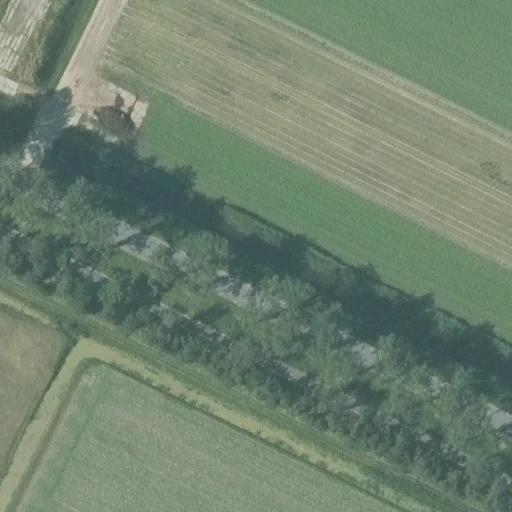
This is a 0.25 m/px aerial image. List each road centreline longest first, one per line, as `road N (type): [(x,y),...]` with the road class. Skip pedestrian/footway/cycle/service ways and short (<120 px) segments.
road 1 (tertiary): [(511,428),(0,175)]
road 2 (track): [(108,0),(20,186)]
